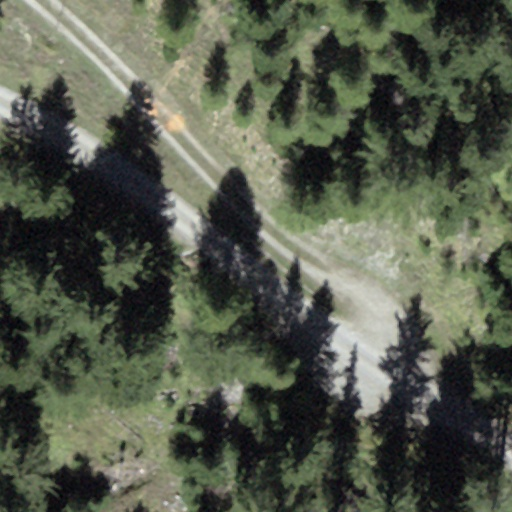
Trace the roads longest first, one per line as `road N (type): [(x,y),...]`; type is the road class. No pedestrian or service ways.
road 1 (track): [(0,102),(120,173),(511,445)]
road 2 (track): [(45,0),(305,265),(376,313),(385,360)]
